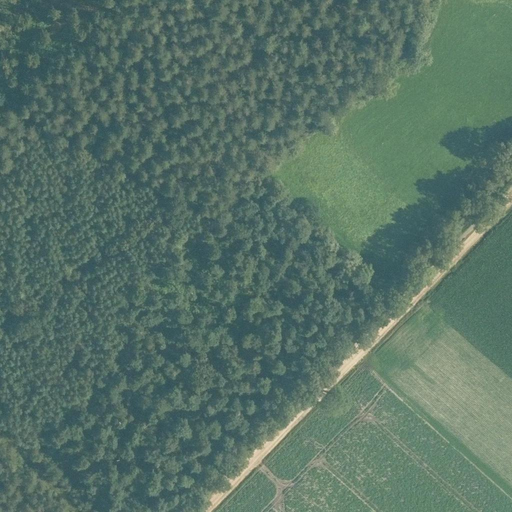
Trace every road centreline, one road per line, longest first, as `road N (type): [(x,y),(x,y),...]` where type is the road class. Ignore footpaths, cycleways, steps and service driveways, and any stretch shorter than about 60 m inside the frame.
road 1 (track): [(200,511),(511,198)]
road 2 (track): [(0,97),(212,207)]
